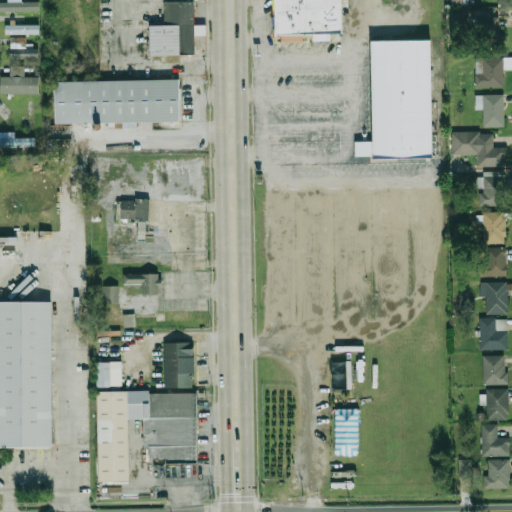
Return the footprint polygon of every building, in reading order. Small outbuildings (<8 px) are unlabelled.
[(2,13),(39,14),(39,1),(38,1),(38,0),(10,0),(10,5),(2,4),(2,13)] [(278,0),(343,0),(343,35),(279,35),(278,0)] [(165,2),(195,2),(195,26),(207,26),(207,37),(195,37),(195,55),(178,55),(151,55),(151,26),(165,25),(165,2)] [(450,22),(471,23),(471,10),(450,9),(450,22)] [(499,36),(499,17),(479,17),(480,36),(499,36)] [(40,25),(6,25),(6,34),(40,34),(40,25)] [(11,58),(40,58),(40,49),(26,49),(26,40),(11,40),(11,58)] [(371,41),(432,40),(435,157),(375,159),(371,41)] [(0,93),(40,93),(40,77),(25,77),(25,67),(11,67),(11,77),(0,77),(0,93)] [(476,88),(505,88),(505,73),(476,73),(476,88)] [(55,83),(181,81),(182,124),(55,126),(55,83)] [(505,127),(505,95),(476,95),(476,109),(485,109),(485,127),(505,127)] [(477,166),(506,166),(507,148),(494,148),(494,133),(453,132),(453,155),(478,155),(477,166)] [(36,137),(0,137),(0,147),(36,147),(36,137)] [(372,142),(355,142),(355,156),(371,156),(372,142)] [(508,172),(481,172),(481,206),(508,206),(508,172)] [(148,199),(148,220),(119,219),(119,199),(148,199)] [(505,213),(484,213),(484,243),(505,243),(505,213)] [(506,247),(486,247),(486,263),(478,263),(478,277),(506,277),(506,247)] [(122,273),(158,273),(158,295),(142,295),(141,284),(122,284),(122,273)] [(507,282),(483,282),(483,314),(507,314),(507,282)] [(103,284),(117,284),(117,303),(103,303),(103,284)] [(0,301),(54,301),(55,447),(0,447),(0,301)] [(122,314),(134,313),(135,326),(123,327),(122,314)] [(508,319),(481,319),(481,349),(508,349),(508,319)] [(162,341),(191,340),(192,389),(163,390),(162,341)] [(508,384),(508,355),(483,355),(483,385),(508,384)] [(96,387),(122,387),(121,362),(95,362),(96,387)] [(487,389),(487,420),(508,420),(508,389),(487,389)] [(98,391),(150,390),(151,393),(197,392),(199,462),(167,463),(166,457),(150,457),(150,448),(145,448),(145,418),(130,419),(131,480),(100,481),(98,391)] [(482,455),(506,455),(506,426),(482,426),(482,455)] [(459,477),(471,477),(471,458),(459,459),(459,477)] [(509,460),(486,460),(486,488),(509,488),(509,460)]
